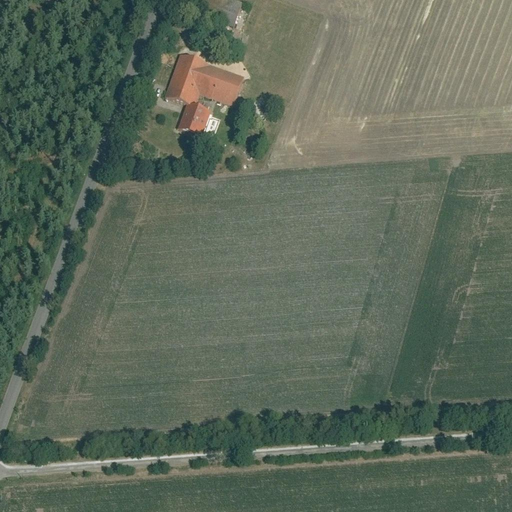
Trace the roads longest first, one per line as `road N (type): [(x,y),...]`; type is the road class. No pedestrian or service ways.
road 1 (residential): [(0,472),(511,436)]
road 2 (tertiary): [(158,0),(0,436)]
